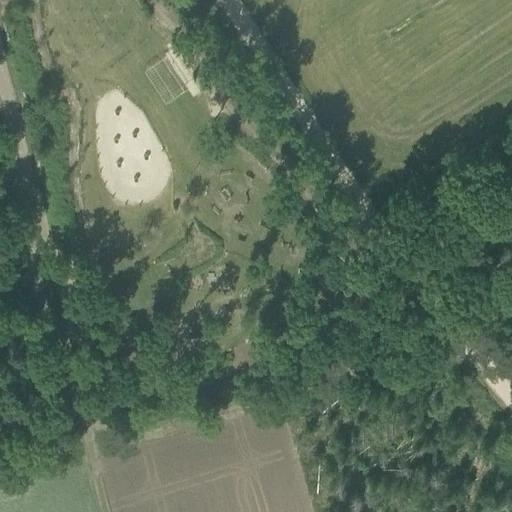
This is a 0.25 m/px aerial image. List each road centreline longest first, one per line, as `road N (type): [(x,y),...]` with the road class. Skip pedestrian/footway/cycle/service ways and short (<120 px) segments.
road 1 (track): [(236,0),(511,381)]
road 2 (track): [(93,424),(0,64)]
